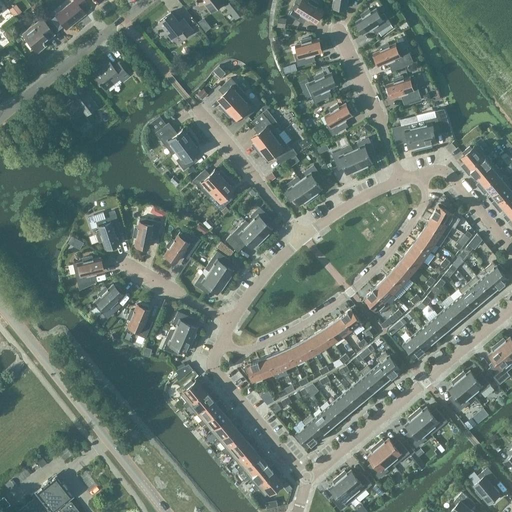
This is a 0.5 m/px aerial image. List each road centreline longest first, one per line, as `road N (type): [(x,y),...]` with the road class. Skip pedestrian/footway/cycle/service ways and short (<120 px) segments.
road 1 (residential): [(221,344),(244,350),(268,342),(350,293),(415,216),(424,194),(419,174)]
road 2 (residential): [(302,236),(121,20)]
road 3 (residential): [(307,480),(511,308)]
road 4 (unclassified): [(165,511),(0,304)]
road 5 (residential): [(307,480),(216,371),(221,344)]
road 6 (residential): [(401,179),(339,32)]
road 7 (residential): [(0,117),(121,20)]
road 8 (residential): [(419,174),(448,174),(511,250)]
